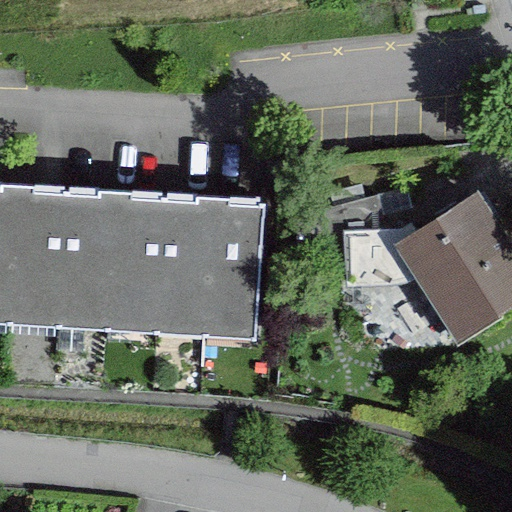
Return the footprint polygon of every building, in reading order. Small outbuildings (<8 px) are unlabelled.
[(0,329),(19,331),(22,192),(0,190),(0,329)] [(423,243),(353,231),(353,288),(430,293),(467,355),(511,323),(511,213),(499,191),(423,243)] [(19,331),(61,333),(65,194),(22,192),(19,331)] [(61,333),(105,335),(112,196),(65,194),(61,333)] [(105,335),(155,337),(163,199),(112,196),(105,335)] [(155,337),(211,340),(218,201),(163,199),(155,337)] [(218,201),(211,340),(265,343),(272,204),(218,201)]
